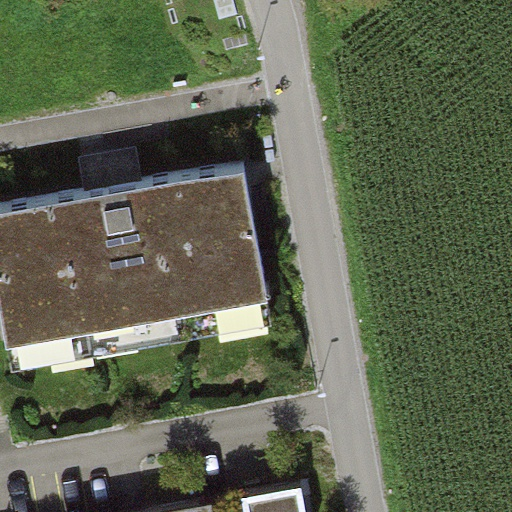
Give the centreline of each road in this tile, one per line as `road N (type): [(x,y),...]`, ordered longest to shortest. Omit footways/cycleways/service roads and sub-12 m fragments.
road 1 (residential): [(348,409),(0,472)]
road 2 (residential): [(294,91),(348,409)]
road 3 (residential): [(0,140),(294,91)]
